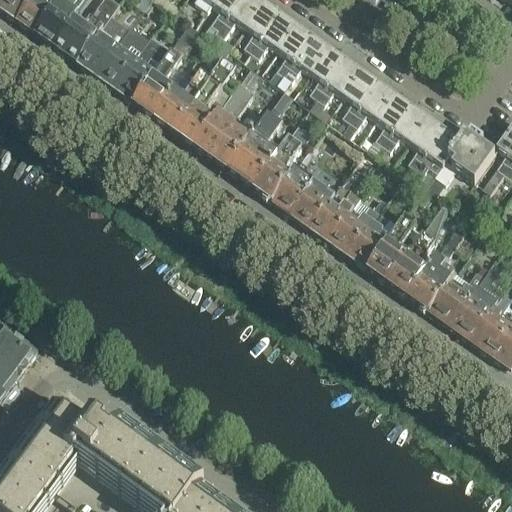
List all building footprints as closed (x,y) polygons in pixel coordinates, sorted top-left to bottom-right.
[(2,0),(0,4),(0,15),(16,27),(34,0),(2,0)] [(36,0),(34,0),(16,27),(34,39),(62,0),(49,0),(45,6),(36,0)] [(62,0),(34,39),(54,53),(73,26),(76,21),(83,11),(91,0),(62,0)] [(145,0),(151,4),(170,17),(174,20),(179,13),(160,0),(145,0)] [(199,0),(194,8),(206,16),(212,9),(217,0),(199,0)] [(244,0),(217,0),(212,9),(221,15),(203,40),(210,45),(234,12),(232,11),(237,4),(241,5),(244,0)] [(234,12),(210,45),(227,57),(232,50),(223,43),(235,26),(244,32),(262,7),(252,0),(244,0),(241,5),(237,4),(232,11),(234,12)] [(73,26),(54,53),(76,69),(98,39),(118,10),(106,1),(83,33),(73,26)] [(280,19),(262,7),(244,32),(254,38),(244,52),(251,58),(267,35),(265,34),(270,27),(274,28),(280,19)] [(295,30),(280,19),(274,28),(270,27),(265,34),(267,35),(251,58),(258,63),(268,49),(277,55),(295,30)] [(98,39),(76,69),(95,83),(129,35),(119,28),(110,22),(98,39)] [(167,60),(133,110),(153,124),(184,81),(185,80),(175,73),(200,38),(194,34),(189,30),(169,58),(167,60)] [(276,76),(269,86),(276,91),(283,82),(284,81),(300,58),(298,57),(303,50),(307,51),(313,43),(295,30),(277,55),(286,62),(276,76)] [(129,35),(95,83),(114,96),(141,58),(147,49),(149,47),(130,33),(129,35)] [(284,81),(283,82),(290,87),(291,86),(301,72),(310,78),(328,53),(313,43),(307,51),(303,50),(298,57),(300,58),(284,81)] [(141,58),(114,96),(133,110),(167,60),(169,58),(151,44),(149,47),(147,49),(141,58)] [(319,85),(308,100),(316,105),(332,81),(331,80),(335,74),(340,74),(345,66),(328,53),(310,78),(319,85)] [(210,84),(174,139),(194,153),(224,112),(214,105),(219,98),(236,74),(230,70),(223,65),(210,84)] [(334,95),(343,102),(360,76),(345,66),(340,74),(335,74),(331,80),(332,81),(316,105),(309,115),(316,120),(334,95)] [(378,89),(360,76),(343,102),(352,108),(342,122),(349,127),(365,104),(364,103),(368,97),(372,97),(378,89)] [(184,81),(153,124),(174,139),(210,84),(201,77),(193,88),(184,81)] [(347,129),(342,138),(350,144),(358,133),(356,132),(366,118),(375,125),(393,100),(378,89),(372,97),(368,97),(364,103),(365,104),(349,127),(350,127),(348,130),(347,129)] [(224,112),(194,153),(227,176),(262,128),(248,119),(240,131),(234,127),(254,100),(251,98),(247,95),(241,90),(240,90),(224,112)] [(411,112),(393,100),(375,125),(384,131),(375,145),(382,150),(398,128),(396,126),(401,120),(405,120),(411,112)] [(399,141),(408,148),(426,123),(411,112),(405,120),(401,120),(396,126),(398,128),(382,150),(389,155),(399,141)] [(280,118),(272,113),(262,128),(227,176),(253,195),(281,156),(269,147),(282,130),(275,125),(280,118)] [(320,128),(312,122),(307,129),(316,135),(320,128)] [(444,135),(426,123),(408,148),(417,154),(407,168),(415,173),(431,151),(429,149),(434,143),(438,143),(444,135)] [(343,126),(337,134),(342,138),(347,129),(343,126)] [(281,156),(253,195),(272,208),(290,182),(284,178),(302,152),(303,153),(312,140),(299,131),(281,156)] [(511,131),(497,153),(506,160),(483,193),(490,198),(503,179),(511,166),(511,131)] [(438,179),(435,182),(446,189),(446,190),(457,175),(475,188),(494,161),(492,159),(478,150),(483,143),(470,134),(465,141),(463,139),(463,140),(458,146),(460,147),(438,179)] [(415,173),(407,184),(415,189),(422,178),(427,171),(438,179),(460,147),(458,146),(444,135),(438,143),(434,143),(429,149),(431,151),(415,173)] [(511,166),(503,179),(511,184),(511,181),(511,166)] [(272,208),(310,235),(333,201),(296,174),(290,182),(272,208)] [(433,202),(443,187),(434,181),(424,196),(433,202)] [(333,201),(310,235),(329,249),(360,204),(340,191),(333,201)] [(360,204),(329,249),(348,262),(379,217),(386,207),(381,203),(373,213),(360,204)] [(421,240),(387,290),(408,305),(437,264),(427,258),(434,248),(448,212),(442,208),(421,240)] [(348,262),(367,276),(392,240),(383,233),(389,224),(379,217),(348,262)] [(392,240),(367,276),(387,290),(421,240),(413,234),(416,230),(404,222),(392,240)] [(493,231),(509,242),(511,237),(511,232),(498,223),(493,231)] [(437,264),(408,305),(429,320),(457,280),(445,272),(450,264),(448,263),(466,236),(459,231),(437,264)] [(468,288),(457,280),(429,320),(448,334),(489,276),(483,273),(479,279),(476,277),(468,288)] [(448,334),(469,348),(501,302),(489,293),(497,282),(489,276),(448,334)] [(511,302),(505,297),(501,302),(469,348),(490,363),(511,333),(498,324),(511,303),(511,302)] [(511,331),(511,333),(490,363),(506,374),(511,378),(511,375),(511,331)] [(38,358),(38,357),(3,332),(0,335),(0,359),(0,358),(24,376),(38,358)] [(0,408),(24,376),(0,358),(0,359),(0,408)] [(41,511),(77,464),(68,457),(85,435),(53,411),(0,481),(0,511),(41,511)] [(91,426),(85,435),(68,457),(77,464),(84,455),(90,460),(83,468),(143,511),(188,511),(201,496),(204,492),(121,432),(122,431),(113,424),(104,436),(91,426)] [(223,511),(201,496),(188,511),(223,511)]
